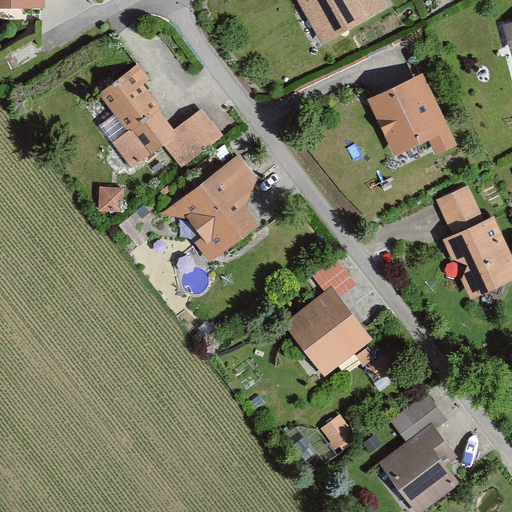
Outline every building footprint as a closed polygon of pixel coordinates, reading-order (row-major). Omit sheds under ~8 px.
[(0,0),(0,10),(43,11),(43,0),(67,0),(66,0),(0,0)] [(391,10),(385,0),(301,0),(327,46),(391,10)] [(133,172),(166,148),(182,170),(224,140),(204,113),(177,133),(161,113),(163,111),(146,88),(150,84),(139,69),(102,96),(130,134),(114,146),(133,172)] [(463,149),(428,78),(374,105),(402,159),(434,143),(442,159),(463,149)] [(264,227),(249,209),(256,180),(237,158),(169,213),(213,267),(264,227)] [(123,212),(125,191),(102,189),(101,211),(123,212)] [(511,285),(511,248),(497,218),(485,224),(469,190),(439,204),(455,237),(447,240),(476,302),(511,285)] [(339,252),(314,269),(325,284),(350,267),(339,252)] [(287,324),(328,379),(375,344),(334,289),(287,324)] [(386,464),(421,511),(426,511),(463,485),(450,468),(461,460),(440,431),(451,423),(432,398),(398,423),(413,444),(386,464)] [(322,432),(339,452),(356,437),(339,417),(322,432)]
